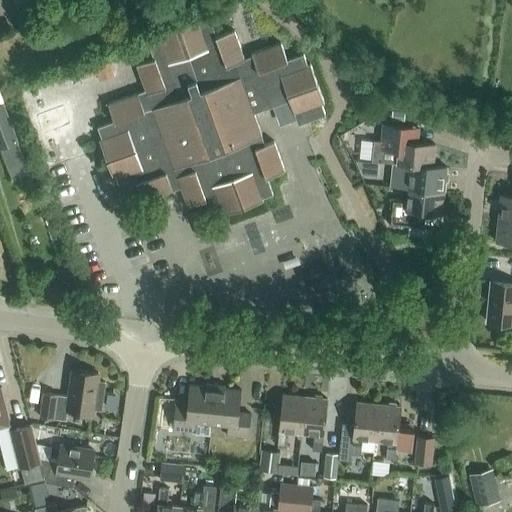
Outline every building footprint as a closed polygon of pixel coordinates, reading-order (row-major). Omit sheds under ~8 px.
[(50,0),(12,0),(27,18),(50,0)] [(265,144),(253,112),(289,99),(298,123),(325,113),(321,103),(323,102),(309,64),(307,65),(303,54),(286,60),(279,42),(252,52),(253,55),(244,58),(234,31),(217,37),(209,14),(147,37),(155,57),(136,64),(145,90),(107,103),(114,121),(97,127),(101,138),(98,139),(113,179),(116,178),(120,189),(136,183),(143,201),(180,187),(187,206),(204,199),(210,216),(221,212),(222,215),(263,200),(262,197),(273,193),(267,177),(284,171),(274,140),(265,144)] [(83,78),(98,73),(100,80),(114,75),(110,64),(117,61),(114,51),(96,58),(98,63),(80,69),(83,78)] [(12,179),(30,173),(3,103),(0,104),(0,148),(0,149),(12,179)] [(405,111),(392,109),(391,118),(404,119),(405,111)] [(433,166),(433,165),(435,143),(406,140),(408,125),(383,123),(381,141),(374,140),(372,160),(394,162),(397,162),(433,166)] [(392,186),(408,187),(444,191),(447,166),(433,165),(433,166),(397,162),(394,162),(392,186)] [(442,213),(444,191),(408,187),(407,200),(390,198),(389,208),(390,208),(389,224),(410,226),(411,210),(442,213)] [(511,195),(500,194),(498,219),(511,220),(511,195)] [(511,220),(498,219),(496,241),(511,242),(511,220)] [(511,324),(511,281),(492,280),(488,322),(511,324)] [(69,396),(57,394),(43,392),(40,416),(66,420),(67,411),(92,414),(93,408),(101,410),(105,381),(97,380),(98,372),(72,369),(69,396)] [(195,421),(211,422),(215,386),(189,384),(187,407),(175,405),(172,429),(194,431),(195,421)] [(241,389),(215,386),(211,422),(227,424),(226,435),(248,437),(251,413),(239,412),(241,389)] [(0,426),(11,424),(1,387),(0,387),(0,426)] [(288,430),(301,431),(305,396),(282,393),(277,446),(286,447),(288,430)] [(327,398),(305,396),(301,431),(314,433),(312,450),(321,450),(327,398)] [(378,403),(356,401),(354,423),(342,422),(338,458),(350,460),(351,453),(360,454),(361,450),(373,452),(375,439),(378,403)] [(400,405),(378,403),(375,439),(387,440),(386,457),(395,458),(396,449),(411,451),(413,427),(398,425),(400,405)] [(18,466),(19,466),(23,483),(44,478),(40,461),(31,424),(9,430),(18,466)] [(432,464),(434,435),(417,433),(414,462),(432,464)] [(90,476),(94,450),(60,445),(57,461),(48,460),(44,481),(73,486),(74,474),(90,476)] [(280,450),(261,448),(259,468),(278,470),(280,450)] [(338,454),(325,453),(323,476),(336,478),(338,454)] [(161,462),(160,477),(182,479),(184,464),(161,462)] [(493,468),(469,473),(476,504),(500,498),(493,468)] [(451,501),(446,473),(432,475),(437,504),(451,501)] [(269,507),(256,505),(255,511),(277,511),(278,511),(286,511),(293,511),(296,483),(281,481),(280,491),(271,490),(269,507)] [(318,511),(320,499),(311,498),(312,485),(296,483),(293,511),(318,511)] [(192,507),(180,505),(178,511),(212,511),(216,486),(204,485),(203,491),(194,490),(192,507)] [(233,511),(255,511),(256,505),(243,504),(245,487),(220,485),(218,510),(233,511)] [(156,511),(178,511),(180,505),(167,504),(169,487),(159,486),(156,511)] [(397,511),(399,499),(378,497),(376,511),(397,511)] [(344,511),(365,511),(367,504),(346,501),(344,511)] [(85,511),(86,504),(82,505),(57,511),(55,502),(34,508),(34,511),(85,511)] [(423,511),(432,511),(433,503),(424,502),(423,511)]
